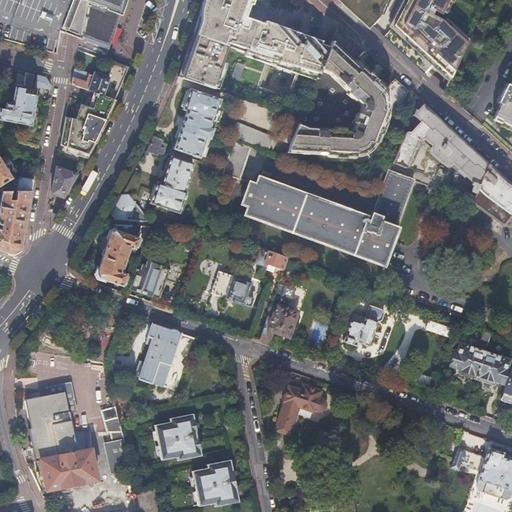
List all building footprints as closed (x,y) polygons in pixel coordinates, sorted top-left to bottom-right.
[(73,0),(63,29),(108,49),(123,9),(125,0),(73,0)] [(190,46),(179,77),(215,89),(231,48),(316,78),(318,72),(328,46),(248,18),(252,0),(205,0),(197,26),(190,46)] [(337,0),(364,24),(386,0),(337,0)] [(405,0),(390,28),(380,39),(412,68),(425,54),(450,78),(466,42),(443,21),(441,19),(438,22),(436,20),(426,15),(428,12),(431,13),(433,10),(440,14),(442,11),(447,0),(405,0)] [(401,0),(388,26),(390,28),(405,0),(401,0)] [(447,0),(442,11),(445,13),(451,0),(447,0)] [(443,21),(466,42),(467,39),(445,18),(443,21)] [(293,138),(288,149),(325,151),(325,153),(355,155),(355,152),(360,151),(367,147),(369,145),(372,140),(375,141),(387,111),(385,110),(386,104),(385,97),(381,92),(383,90),(360,68),(359,70),(346,57),(348,55),(350,50),(350,47),(351,39),(336,25),(328,46),(318,72),(328,73),(330,74),(336,79),(345,90),(348,93),(356,100),(362,106),(362,111),(361,113),(357,119),(356,121),(356,123),(356,125),(357,126),(358,128),(355,132),(351,134),(346,132),(345,129),(336,128),(335,131),(321,130),(314,129),(309,127),(298,125),(293,138)] [(425,54),(412,68),(420,76),(430,65),(448,82),(450,78),(425,54)] [(115,97),(128,67),(113,62),(109,73),(103,71),(102,74),(94,72),(93,75),(74,68),(71,84),(92,91),(95,93),(114,99),(115,97)] [(10,68),(0,65),(0,81),(6,83),(10,68)] [(44,78),(36,75),(33,87),(31,87),(33,75),(17,70),(15,85),(22,86),(22,88),(14,87),(12,101),(9,102),(5,102),(3,108),(0,107),(0,119),(30,125),(37,86),(50,88),(50,86),(44,78)] [(492,118),(500,122),(511,128),(511,77),(509,84),(506,83),(496,101),(499,103),(492,118)] [(399,105),(400,102),(407,91),(394,79),(386,93),(399,105)] [(186,112),(173,147),(199,157),(207,137),(210,139),(214,128),(210,127),(221,99),(191,88),(183,110),(186,112)] [(56,167),(76,174),(95,138),(114,99),(95,93),(94,96),(97,96),(93,108),(80,105),(76,119),(65,117),(56,167)] [(443,125),(417,101),(391,162),(405,168),(415,144),(417,145),(425,144),(427,142),(431,146),(429,148),(429,152),(443,166),(449,166),(451,164),(455,167),(448,180),(450,184),(474,193),(471,198),(503,222),(509,213),(511,215),(511,187),(502,180),(443,125)] [(283,114),(279,124),(283,125),(282,128),(292,133),(297,120),(283,114)] [(285,157),(288,149),(293,138),(280,132),(278,138),(238,121),(232,135),(285,157)] [(511,128),(500,122),(498,125),(511,132),(511,128)] [(150,144),(164,149),(166,143),(162,142),(163,139),(153,136),(149,144),(150,144)] [(234,141),(223,173),(239,178),(250,146),(234,141)] [(162,154),(164,149),(150,144),(147,152),(158,155),(159,153),(162,154)] [(157,182),(149,203),(179,213),(186,191),(184,191),(193,164),(171,156),(161,183),(157,182)] [(0,159),(0,184),(11,178),(0,159)] [(76,174),(56,167),(51,192),(62,196),(63,197),(75,175),(76,174)] [(249,182),(241,204),(248,206),(245,215),(383,265),(388,251),(387,250),(412,179),(387,170),(372,213),(370,212),(369,217),(258,176),(255,184),(249,182)] [(31,190),(33,179),(19,177),(17,191),(31,190)] [(0,250),(12,255),(20,251),(31,190),(17,191),(13,191),(3,191),(0,206),(0,224),(0,225),(2,225),(1,228),(0,227),(0,250)] [(115,219),(146,221),(147,219),(128,194),(122,194),(111,213),(115,219)] [(137,238),(142,226),(125,225),(123,229),(131,232),(129,235),(115,230),(111,231),(106,245),(105,249),(96,273),(98,277),(122,286),(126,274),(121,272),(128,252),(135,254),(136,250),(135,250),(139,238),(137,238)] [(168,227),(149,226),(146,234),(168,235),(168,227)] [(143,245),(138,259),(139,260),(130,288),(160,298),(169,269),(147,262),(149,255),(147,255),(149,247),(143,245)] [(273,250),(264,247),(259,261),(269,264),(270,260),(273,250)] [(292,257),(273,250),(270,260),(269,264),(268,265),(287,271),(292,257)] [(214,282),(210,292),(231,299),(231,300),(242,304),(244,303),(250,305),(253,297),(255,290),(249,288),(251,281),(223,272),(218,270),(214,282)] [(369,288),(353,282),(349,292),(365,298),(369,288)] [(210,292),(202,289),(199,299),(207,302),(211,292),(210,292)] [(272,300),(264,323),(259,339),(269,342),(273,330),(287,335),(295,313),(285,309),(286,308),(280,306),(281,303),(272,300)] [(354,313),(344,340),(356,344),(357,340),(368,344),(376,321),(379,321),(383,320),(385,313),(382,309),(369,304),(365,316),(354,313)] [(259,339),(264,323),(258,321),(253,337),(259,339)] [(180,334),(151,324),(144,344),(149,346),(143,363),(139,361),(134,376),(138,378),(138,379),(161,387),(180,334)] [(453,350),(448,364),(459,367),(458,370),(461,371),(461,373),(465,375),(468,373),(476,376),(485,349),(491,333),(483,330),(477,349),(460,343),(457,351),(453,350)] [(485,349),(476,376),(484,379),(485,382),(489,383),(494,382),(495,380),(504,383),(509,370),(509,369),(506,368),(508,361),(490,354),(491,351),(485,349)] [(504,383),(500,398),(511,402),(511,371),(509,370),(504,383)] [(28,400),(32,420),(71,412),(71,413),(80,411),(74,382),(48,387),(49,396),(28,400)] [(283,402),(273,430),(288,435),(298,408),(313,413),(314,411),(316,412),(318,412),(320,411),(323,408),(324,407),(325,404),(325,402),(324,401),(324,400),(322,398),(319,396),(320,391),(301,384),(300,390),(287,386),(282,402),(283,402)] [(29,428),(36,459),(40,458),(46,489),(97,480),(90,449),(79,451),(71,413),(71,412),(32,420),(33,427),(29,428)] [(188,422),(187,415),(167,419),(168,422),(152,425),(159,460),(175,458),(176,461),(195,457),(194,450),(199,449),(197,439),(196,439),(194,431),(195,431),(193,421),(188,422)] [(123,440),(121,431),(118,419),(105,421),(107,431),(107,433),(110,433),(112,442),(123,440)] [(446,453),(453,431),(447,428),(440,450),(446,453)] [(446,453),(447,453),(450,444),(453,436),(454,431),(453,431),(446,453)] [(450,444),(447,453),(450,454),(465,459),(472,462),(476,463),(479,456),(481,456),(484,447),(476,444),(471,443),(467,441),(453,436),(450,444)] [(130,470),(123,440),(112,442),(105,444),(112,474),(130,470)] [(488,449),(484,447),(481,456),(479,456),(476,463),(474,469),(480,472),(477,479),(478,479),(476,485),(478,490),(482,492),(482,493),(501,500),(501,499),(506,500),(509,499),(511,490),(511,461),(501,458),(502,453),(492,449),(488,447),(488,449)] [(226,467),(225,461),(205,465),(206,468),(191,471),(198,506),(213,503),(214,507),(233,503),(232,496),(236,495),(234,484),(232,477),(233,477),(231,467),(226,467)] [(157,511),(152,486),(134,489),(138,511),(157,511)] [(318,511),(317,494),(309,495),(309,511),(318,511)]
